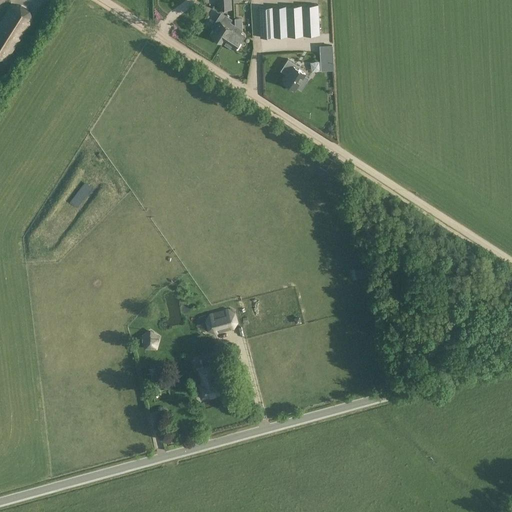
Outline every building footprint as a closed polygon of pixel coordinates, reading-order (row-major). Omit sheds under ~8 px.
[(232,9),(231,0),(216,0),(217,10),(232,9)] [(325,4),(258,7),(260,38),(327,35),(325,4)] [(0,58),(7,58),(32,19),(29,11),(20,6),(12,6),(0,25),(0,58)] [(232,29),(234,25),(223,18),(220,22),(212,35),(224,43),(224,42),(232,29)] [(232,29),(224,42),(232,47),(240,35),(239,34),(242,30),(234,25),(232,29)] [(320,58),(332,57),(332,50),(320,50),(320,58)] [(293,91),(294,89),(296,90),(297,88),(301,91),(309,79),(304,76),(306,74),(292,65),(282,81),(288,85),(287,87),(293,91)] [(215,334),(234,329),(238,322),(235,312),(228,308),(209,313),(205,320),(208,330),(215,334)] [(142,338),(145,348),(156,348),(159,338),(150,331),(142,338)] [(203,384),(198,385),(202,397),(224,391),(221,379),(218,380),(217,377),(218,377),(215,364),(215,365),(214,360),(208,361),(209,366),(197,369),(199,379),(201,379),(203,384)] [(163,379),(160,366),(149,369),(152,381),(163,379)]
